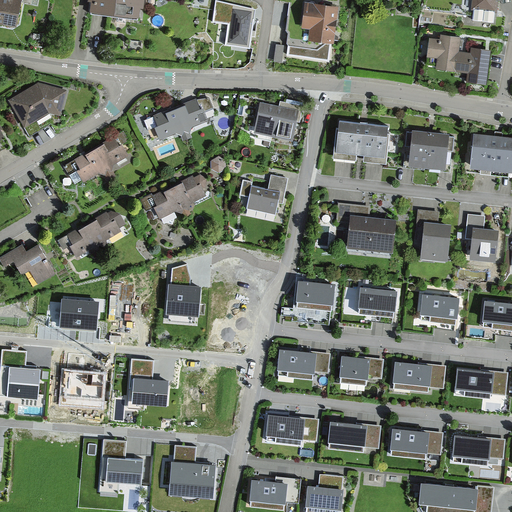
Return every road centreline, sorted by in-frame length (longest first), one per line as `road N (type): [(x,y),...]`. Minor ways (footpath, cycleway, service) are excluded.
road 1 (residential): [(251,396),(511,425)]
road 2 (residential): [(257,360),(0,340)]
road 3 (residential): [(264,329),(511,356)]
road 4 (residential): [(243,436),(0,418)]
road 5 (residential): [(305,179),(511,202)]
road 6 (residential): [(325,84),(122,76)]
road 7 (residential): [(511,114),(325,84)]
road 8 (residential): [(122,76),(111,108),(0,176)]
road 9 (residential): [(305,179),(264,329)]
road 10 (residential): [(122,76),(0,57)]
